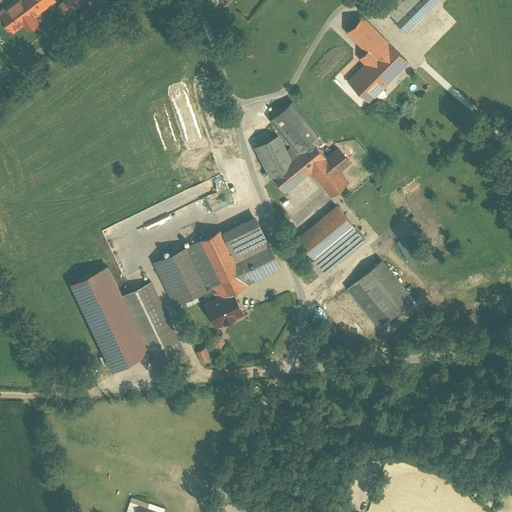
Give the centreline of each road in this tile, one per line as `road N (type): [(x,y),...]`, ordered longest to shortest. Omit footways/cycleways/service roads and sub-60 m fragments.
road 1 (unclassified): [(191,0),(212,30),(253,178),(304,302),(284,371)]
road 2 (track): [(0,396),(284,371)]
road 3 (unclassified): [(511,352),(284,371)]
road 4 (unclassified): [(284,371),(217,511)]
road 5 (unclassified): [(0,87),(109,0)]
road 6 (track): [(312,368),(367,447),(367,472)]
